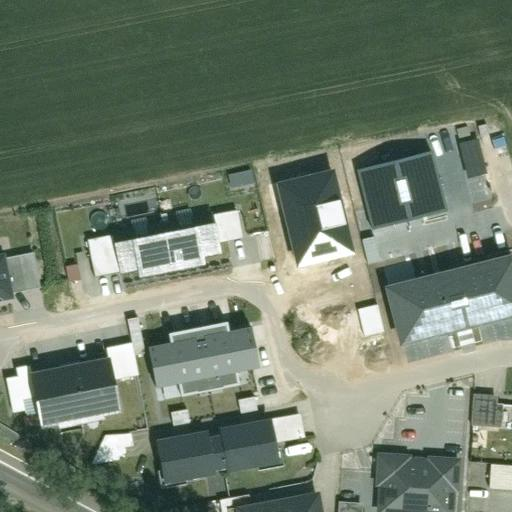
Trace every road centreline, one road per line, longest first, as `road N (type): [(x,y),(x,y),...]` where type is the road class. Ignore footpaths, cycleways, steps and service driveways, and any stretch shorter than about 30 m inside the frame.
road 1 (residential): [(511,353),(319,397),(289,371),(275,283),(0,333)]
road 2 (unknown): [(140,418),(244,402),(289,371)]
